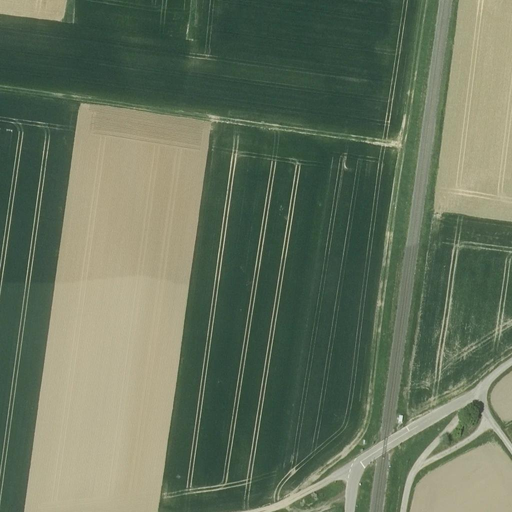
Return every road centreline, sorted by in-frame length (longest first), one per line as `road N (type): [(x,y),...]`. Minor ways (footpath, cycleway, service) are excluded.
road 1 (track): [(298,499),(369,449),(417,0)]
road 2 (track): [(0,85),(398,143)]
road 3 (track): [(465,404),(418,467),(470,443),(493,421)]
road 4 (track): [(485,392),(359,469)]
